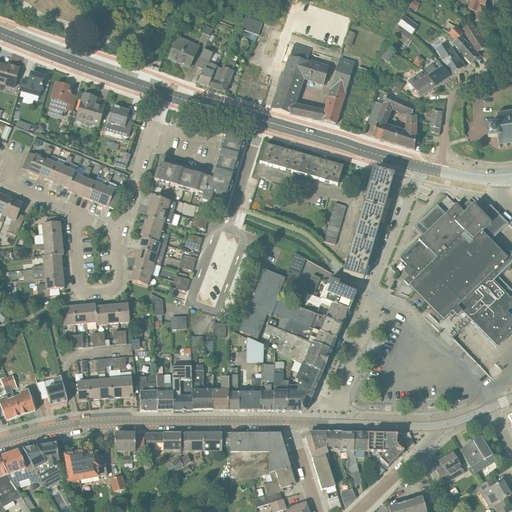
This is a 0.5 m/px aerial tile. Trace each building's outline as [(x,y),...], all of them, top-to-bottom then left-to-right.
[(420,4),(413,0),(409,7),(416,12),(420,4)] [(475,13),(473,13),(475,22),(486,19),(484,8),(485,0),(464,0),(470,3),(467,11),(475,13)] [(243,28),(261,35),(266,22),(249,15),(243,28)] [(412,36),(419,27),(405,18),(399,26),(412,36)] [(465,28),(473,44),(478,52),(485,49),(481,41),(483,40),(481,36),(479,37),(471,23),(465,28)] [(447,24),(443,31),(448,34),(449,34),(456,41),(452,44),(457,50),(471,64),(478,57),(460,38),(462,35),(455,28),(455,29),(447,24)] [(206,26),(198,43),(205,46),(213,29),(206,26)] [(393,36),(408,48),(415,39),(400,27),(393,36)] [(239,37),(243,39),(245,40),(246,38),(255,42),(257,36),(249,33),(248,34),(241,31),(239,37)] [(457,50),(452,44),(456,41),(449,34),(448,34),(443,38),(446,43),(435,50),(452,76),(464,68),(460,62),(459,63),(456,57),(460,55),(457,50)] [(247,41),(238,37),(236,42),(245,46),(247,41)] [(199,47),(179,38),(169,60),(189,69),(199,47)] [(335,126),(338,116),(345,94),(355,63),(340,58),(329,91),(324,111),(295,105),(304,81),(323,88),(329,67),(308,61),(311,50),(294,45),(290,58),(288,57),(274,101),(271,111),(289,116),(321,122),(335,126)] [(197,85),(208,88),(217,69),(216,69),(221,57),(213,53),(212,54),(204,51),(196,68),(204,71),(200,78),(201,79),(197,85)] [(388,64),(393,57),(386,52),(381,59),(388,64)] [(227,85),(228,84),(234,65),(233,65),(236,57),(231,55),(228,61),(226,65),(220,83),(227,85)] [(450,78),(437,60),(422,71),(435,88),(450,78)] [(225,94),(227,85),(220,83),(226,65),(228,61),(226,61),(222,71),(217,69),(208,88),(225,94)] [(0,85),(13,90),(20,68),(9,65),(7,70),(0,67),(0,85)] [(422,71),(408,82),(420,99),(435,88),(422,71)] [(33,98),(35,97),(39,98),(44,78),(31,74),(28,82),(22,80),(19,92),(25,94),(26,96),(33,98)] [(493,92),(502,88),(496,78),(489,83),(493,92)] [(403,86),(394,80),(393,80),(390,86),(400,92),(403,86)] [(72,113),(74,108),(76,98),(70,96),(71,92),(68,91),(69,88),(56,84),(51,100),(67,105),(65,111),(72,113)] [(371,138),(394,145),(399,130),(385,126),(391,112),(396,114),(402,100),(388,94),(374,128),(371,138)] [(76,121),(99,128),(104,110),(94,106),(96,99),(83,95),(76,121)] [(399,130),(394,145),(414,151),(415,136),(415,118),(416,117),(416,113),(412,112),(415,106),(402,100),(396,114),(406,118),(404,132),(399,130)] [(122,134),(122,137),(128,139),(132,124),(126,122),(129,112),(112,107),(107,124),(110,125),(113,131),(122,134)] [(511,111),(496,114),(497,122),(497,126),(487,126),(488,138),(497,138),(499,149),(511,146),(511,111)] [(432,113),(430,128),(431,133),(439,136),(440,129),(442,113),(432,113)] [(6,127),(1,138),(7,140),(11,129),(6,127)] [(165,158),(161,157),(154,181),(203,196),(201,201),(210,203),(213,195),(225,199),(243,139),(219,132),(218,136),(225,138),(213,180),(163,165),(165,158)] [(42,142),(36,140),(33,146),(39,149),(42,142)] [(265,145),(259,164),(298,175),(304,156),(265,145)] [(28,173),(38,177),(45,160),(43,159),(35,156),(35,157),(29,154),(22,170),(28,172),(28,173)] [(304,156),(298,175),(337,186),(342,168),(304,156)] [(123,160),(115,158),(113,166),(125,170),(128,162),(123,160)] [(38,177),(48,181),(55,164),(48,161),(48,162),(45,160),(38,177)] [(48,181),(58,185),(65,169),(63,168),(55,164),(48,181)] [(65,169),(58,185),(68,190),(74,175),(75,175),(76,173),(68,169),(68,170),(65,169)] [(363,280),(393,176),(373,170),(343,274),(363,280)] [(67,192),(78,196),(84,179),(82,178),(75,175),(74,175),(68,190),(67,192)] [(87,180),(84,179),(78,196),(88,200),(94,183),(87,180)] [(88,200),(98,204),(104,188),(102,186),(94,183),(88,200)] [(104,188),(98,204),(108,209),(115,192),(107,189),(104,188)] [(5,218),(12,203),(9,201),(10,199),(3,196),(0,202),(0,215),(1,216),(0,218),(0,223),(2,224),(5,218)] [(427,233),(391,268),(444,323),(440,326),(453,339),(470,322),(496,349),(511,333),(511,319),(506,313),(511,307),(511,292),(498,278),(505,271),(509,271),(509,267),(511,264),(511,255),(495,238),(508,225),(490,206),(481,215),(473,206),(468,211),(464,206),(460,211),(446,197),(418,224),(427,233)] [(149,208),(172,215),(175,204),(154,198),(153,201),(151,200),(149,208)] [(16,237),(20,227),(24,217),(19,215),(23,205),(15,202),(14,204),(12,203),(5,218),(12,221),(7,233),(16,237)] [(346,207),(336,204),(334,209),(345,213),(346,207)] [(148,219),(164,223),(172,226),(175,215),(172,215),(149,208),(147,216),(149,216),(148,219)] [(345,213),(334,209),(332,215),(343,218),(345,213)] [(192,220),(206,224),(208,218),(198,215),(194,214),(192,220)] [(343,218),(332,215),(331,221),(341,224),(343,218)] [(43,236),(61,235),(59,218),(47,219),(48,225),(42,225),(43,235),(43,236)] [(147,222),(145,221),(143,229),(161,234),(164,223),(148,219),(147,222)] [(205,230),(206,224),(192,220),(190,226),(195,228),(205,230)] [(341,224),(331,221),(329,226),(340,230),(341,224)] [(340,230),(329,226),(327,232),(338,235),(340,230)] [(141,236),(143,237),(142,240),(158,244),(160,245),(166,246),(169,236),(161,234),(143,229),(141,236)] [(338,235),(327,232),(325,238),(336,241),(338,235)] [(44,247),(62,246),(61,235),(43,236),(43,245),(43,248),(44,247)] [(186,241),(200,245),(202,239),(188,235),(186,241)] [(336,241),(325,238),(324,243),(335,247),(336,241)] [(140,248),(142,248),(141,251),(157,255),(160,245),(158,244),(142,240),(140,248)] [(198,251),(200,245),(186,241),(184,247),(189,248),(198,251)] [(44,250),(45,258),(45,259),(61,257),(63,257),(62,246),(44,247),(44,250)] [(154,266),(157,255),(141,251),(140,253),(138,253),(136,261),(154,266)] [(291,263),(303,267),(305,260),(295,254),(291,263)] [(180,262),(194,266),(196,260),(186,257),(181,256),(180,262)] [(43,266),(43,270),(62,268),(61,257),(45,259),(45,258),(42,258),(43,266)] [(151,276),(154,266),(136,261),(134,268),(136,269),(135,271),(151,276)] [(192,272),(194,266),(180,262),(178,268),(183,269),(192,272)] [(289,268),(300,272),(303,267),(291,263),(289,268)] [(62,268),(43,270),(43,266),(37,267),(38,273),(32,273),(32,281),(45,280),(63,279),(62,268)] [(287,273),(298,277),(300,272),(289,268),(287,273)] [(148,287),(151,276),(135,271),(134,274),(132,274),(130,282),(148,287)] [(287,320),(294,323),(336,340),(342,326),(316,315),(316,316),(277,300),(282,286),(285,279),(284,279),(264,271),(239,332),(257,340),(267,316),(270,317),(271,314),(287,320)] [(285,278),(296,282),(298,277),(287,273),(285,278)] [(173,283),(188,287),(190,281),(175,276),(173,283)] [(306,289),(314,292),(320,279),(312,276),(306,289)] [(285,279),(282,286),(293,289),(296,282),(285,278),(284,279),(285,279)] [(37,287),(38,298),(49,297),(49,291),(64,289),(63,279),(37,281),(38,287),(37,287)] [(321,300),(349,311),(356,294),(338,287),(339,285),(329,280),(325,290),(321,300)] [(186,293),(188,287),(173,283),(172,289),(186,293)] [(316,315),(342,326),(349,311),(321,300),(313,297),(304,294),(301,292),(298,299),(319,308),(316,315)] [(163,315),(162,301),(150,295),(152,316),(163,315)] [(118,325),(129,324),(128,305),(117,306),(118,325)] [(86,325),(96,324),(95,308),(95,306),(84,307),(86,325)] [(107,326),(118,325),(117,306),(106,307),(107,326)] [(141,307),(141,317),(149,317),(149,306),(141,307)] [(75,326),(86,325),(84,307),(73,308),(75,326)] [(96,324),(96,327),(107,326),(106,307),(95,308),(96,324)] [(64,327),(75,326),(73,308),(62,309),(64,327)] [(187,318),(177,318),(177,331),(187,331),(187,318)] [(283,333),(331,352),(336,340),(294,323),(287,320),(284,326),(279,324),(277,330),(276,330),(283,333)] [(214,325),(213,338),(225,339),(226,325),(214,325)] [(312,370),(322,374),(331,352),(283,333),(276,330),(277,330),(267,326),(264,332),(280,339),(275,352),(301,365),(312,370)] [(263,346),(247,339),(246,363),(263,363),(263,346)] [(297,392),(314,393),(322,374),(312,370),(301,365),(294,381),(297,382),(297,385),(297,392)] [(191,368),(192,412),(213,412),(213,391),(211,392),(203,391),(203,366),(191,366),(191,368)] [(261,380),(262,380),(261,394),(260,413),(274,413),(275,394),(274,392),(274,374),(274,369),(274,366),(262,366),(261,380)] [(172,368),(172,385),(173,395),(173,413),(192,412),(191,368),(172,368)] [(229,412),(239,412),(239,395),(239,394),(237,394),(237,369),(229,369),(229,376),(228,379),(229,378),(229,412)] [(274,374),(274,392),(275,394),(274,413),(288,413),(288,392),(288,387),(288,385),(289,382),(282,382),(283,370),(274,369),(274,374)] [(0,400),(0,406),(6,422),(21,417),(14,398),(11,391),(6,378),(4,371),(0,372),(0,389),(2,396),(5,394),(6,398),(0,400)] [(120,380),(122,399),(130,398),(130,396),(133,395),(131,373),(120,374),(120,380)] [(16,388),(12,376),(6,378),(11,391),(16,388)] [(172,385),(170,384),(170,376),(156,377),(156,384),(157,398),(158,413),(173,413),(173,395),(172,385)] [(54,387),(45,389),(44,382),(38,384),(42,399),(47,398),(50,408),(67,403),(60,377),(53,379),(54,387)] [(140,378),(140,413),(158,413),(157,398),(156,384),(146,384),(146,378),(140,378)] [(213,412),(229,412),(229,378),(228,379),(221,379),(220,391),(215,391),(213,391),(213,412)] [(251,394),(251,412),(260,413),(261,394),(262,380),(261,380),(251,379),(251,387),(249,387),(249,394),(251,394)] [(114,399),(122,399),(120,380),(110,381),(111,397),(114,397),(114,399)] [(108,397),(111,397),(110,381),(99,382),(100,400),(108,400),(108,397)] [(92,401),(100,400),(99,382),(88,383),(89,399),(92,399),(92,401)] [(87,399),(89,399),(88,383),(77,384),(78,402),(87,401),(87,399)] [(14,398),(21,417),(35,412),(27,390),(19,394),(20,396),(14,398)] [(288,392),(288,413),(303,413),(306,411),(314,393),(297,392),(288,392)] [(239,395),(239,412),(251,412),(251,394),(249,394),(239,394),(239,395)] [(322,459),(325,458),(325,456),(328,455),(327,452),(326,452),(326,444),(324,444),(324,434),(308,433),(305,438),(312,460),(321,457),(322,459)] [(124,457),(125,457),(124,444),(125,444),(125,434),(115,434),(115,440),(112,440),(115,453),(123,454),(124,457)] [(129,454),(135,454),(135,450),(142,450),(142,438),(135,438),(135,434),(125,434),(125,444),(124,444),(125,457),(125,465),(131,465),(132,457),(129,457),(129,454)] [(163,445),(163,452),(180,452),(181,435),(144,434),(146,444),(149,451),(154,451),(154,445),(163,445)] [(326,452),(327,452),(331,452),(340,452),(341,434),(326,434),(324,434),(324,444),(326,444),(326,452)] [(356,465),(357,465),(356,463),(353,453),(354,435),(341,434),(340,452),(346,453),(355,489),(362,483),(356,465)] [(184,453),(202,453),(203,452),(204,452),(204,435),(184,435),(184,453)] [(269,475),(290,468),(280,435),(230,435),(230,447),(230,453),(229,454),(229,482),(211,487),(210,486),(192,497),(196,503),(214,492),(213,491),(229,487),(269,475)] [(214,454),(214,435),(204,435),(204,452),(203,452),(202,453),(208,453),(208,456),(206,457),(210,464),(216,460),(214,455),(214,454)] [(229,448),(229,454),(230,453),(230,447),(230,435),(214,435),(214,454),(221,454),(221,448),(229,448)] [(368,463),(371,463),(368,453),(369,435),(354,435),(353,453),(356,463),(357,465),(363,464),(363,461),(368,461),(368,463)] [(376,480),(384,472),(376,463),(381,459),(379,457),(379,454),(383,454),(383,435),(369,435),(368,453),(371,463),(376,480)] [(376,463),(384,472),(388,469),(404,453),(397,436),(383,435),(383,454),(379,454),(379,457),(381,459),(376,463)] [(470,468),(483,461),(491,455),(481,437),(472,442),(473,443),(460,451),(462,456),(465,460),(470,468)] [(46,490),(62,480),(56,444),(23,450),(28,460),(34,470),(39,477),(38,477),(46,490)] [(34,470),(28,460),(23,462),(17,451),(0,457),(0,460),(9,476),(14,484),(38,477),(39,477),(34,470)] [(71,484),(108,477),(104,456),(98,458),(97,454),(86,457),(86,453),(65,457),(71,484)] [(176,472),(191,463),(187,455),(181,459),(181,458),(179,459),(178,458),(171,463),(176,472)] [(461,470),(458,464),(455,460),(452,455),(439,463),(442,468),(436,471),(444,485),(451,481),(449,477),(461,470)] [(458,464),(465,460),(462,456),(455,460),(458,464)] [(321,457),(312,460),(321,492),(335,487),(330,472),(325,458),(322,459),(321,457)] [(13,484),(14,484),(9,476),(0,460),(0,500),(3,508),(15,501),(21,498),(13,484)] [(282,492),(282,490),(291,487),(291,485),(295,484),(290,468),(269,475),(272,482),(264,485),(267,496),(253,500),(255,509),(269,505),(281,500),(279,493),(282,492)] [(109,481),(113,494),(126,490),(122,477),(109,481)] [(476,489),(488,509),(510,496),(502,482),(497,485),(493,479),(476,489)] [(356,499),(352,489),(340,493),(345,509),(356,499)] [(22,499),(29,511),(34,508),(27,497),(22,499)] [(338,497),(328,500),(331,511),(341,509),(338,497)] [(21,498),(15,501),(21,511),(20,511),(29,511),(22,499),(21,498)] [(425,511),(422,499),(388,509),(388,511),(425,511)] [(281,500),(269,505),(271,511),(278,511),(286,510),(283,500),(281,500)]
